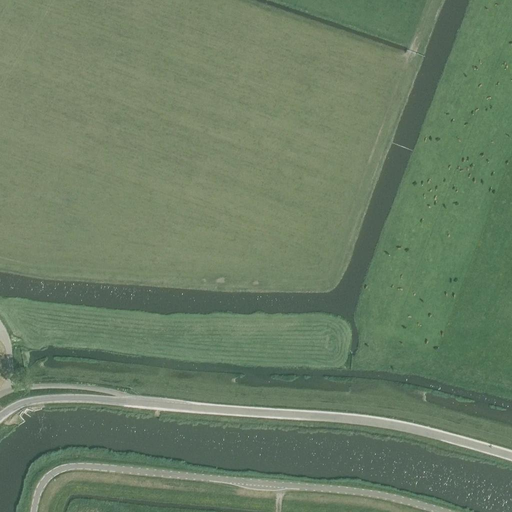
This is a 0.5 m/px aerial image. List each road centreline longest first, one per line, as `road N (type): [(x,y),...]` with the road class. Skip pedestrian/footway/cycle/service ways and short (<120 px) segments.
road 1 (unclassified): [(33,511),(42,483),(72,466),(361,493),(439,511)]
road 2 (tertiary): [(511,458),(376,423),(156,405)]
road 3 (tertiary): [(0,420),(42,400),(156,405)]
road 4 (unclassified): [(13,390),(83,389),(156,405)]
